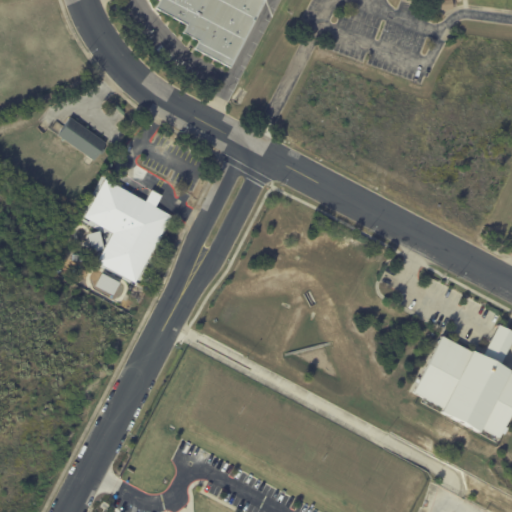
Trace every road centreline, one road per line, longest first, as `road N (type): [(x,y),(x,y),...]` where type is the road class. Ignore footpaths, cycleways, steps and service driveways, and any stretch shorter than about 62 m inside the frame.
road 1 (residential): [(63,511),(254,147)]
road 2 (residential): [(254,147),(511,283)]
road 3 (residential): [(83,0),(134,76),(254,147)]
